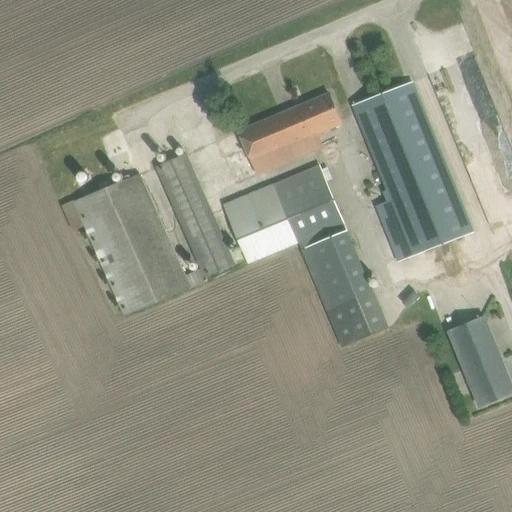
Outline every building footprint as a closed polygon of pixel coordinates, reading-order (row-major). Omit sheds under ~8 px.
[(485,111),(495,108),(476,59),(432,76),(453,133),(488,120),(485,111)] [(354,105),(361,124),(387,190),(383,192),(387,202),(376,206),(398,261),(456,239),(475,231),(414,82),(354,105)] [(330,93),(240,131),(258,174),(323,146),(318,134),(343,124),(330,93)] [(184,277),(149,192),(141,174),(76,202),(124,316),(207,281),(205,276),(235,264),(188,154),(158,167),(202,269),(184,277)] [(227,203),(250,261),(299,240),(328,309),(372,291),(320,165),(227,203)] [(511,393),(511,382),(485,317),(451,331),(481,406),(511,393)]
